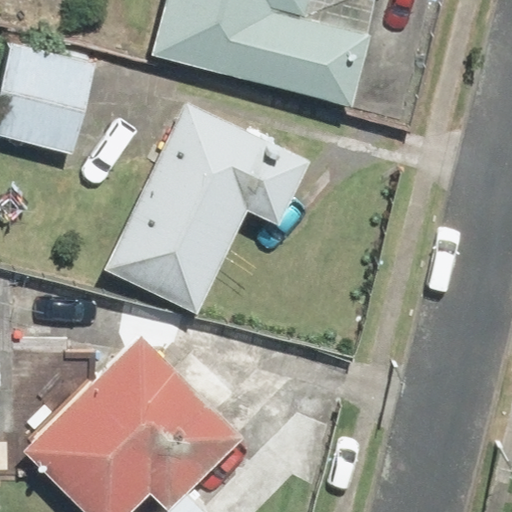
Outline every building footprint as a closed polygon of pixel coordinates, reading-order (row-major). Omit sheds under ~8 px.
[(0,0),(0,14),(23,19),(26,0),(0,0)] [(163,0),(152,48),(349,95),(365,26),(304,12),(307,0),(163,0)] [(92,51),(6,30),(0,55),(0,125),(69,142),(92,51)] [(102,260),(197,305),(245,203),(277,219),(310,150),(183,90),(102,260)] [(139,326),(24,437),(96,511),(117,511),(145,485),(167,507),(244,433),(139,326)]
